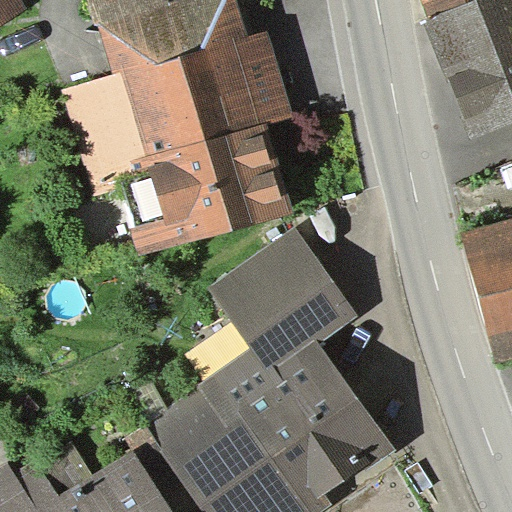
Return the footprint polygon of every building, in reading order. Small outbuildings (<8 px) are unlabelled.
[(3,0),(0,0),(0,16),(10,10),(3,0)] [(116,186),(137,253),(277,215),(251,124),(248,125),(226,51),(228,50),(212,0),(208,0),(160,14),(155,0),(83,0),(94,34),(96,33),(111,78),(64,93),(95,193),(116,186)] [(511,0),(421,0),(472,130),(511,113),(511,0)] [(511,230),(462,244),(459,245),(489,355),(511,348),(511,230)] [(229,315),(263,366),(243,380),(236,369),(199,393),(197,389),(143,425),(144,428),(127,439),(139,458),(157,446),(199,511),(283,511),(376,447),(300,341),(340,313),(287,239),(212,291),(229,315)] [(38,479),(0,503),(0,511),(159,511),(129,464),(93,487),(73,457),(38,479)]
